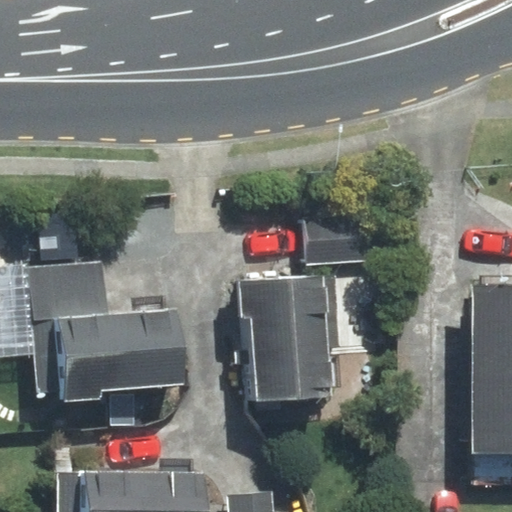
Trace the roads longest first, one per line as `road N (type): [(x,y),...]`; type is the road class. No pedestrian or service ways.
road 1 (tertiary): [(511,30),(426,68),(275,99),(191,106),(0,83)]
road 2 (tertiary): [(0,76),(228,35),(327,0)]
